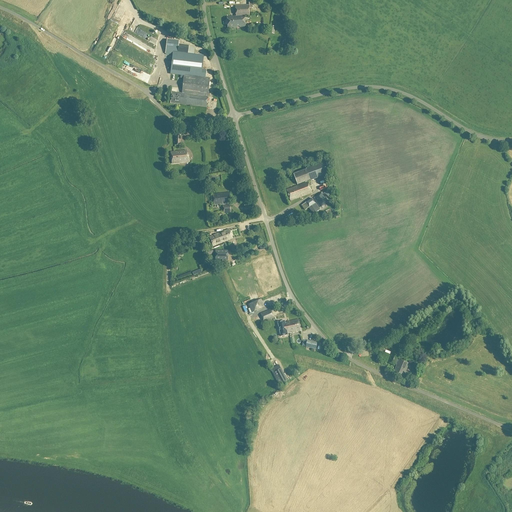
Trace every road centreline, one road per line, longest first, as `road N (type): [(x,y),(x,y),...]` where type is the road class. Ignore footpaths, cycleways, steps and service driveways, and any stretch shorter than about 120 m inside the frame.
road 1 (unclassified): [(511,427),(329,344),(282,275),(233,116)]
road 2 (unclassified): [(233,116),(369,87),(408,96),(482,137),(511,140)]
road 3 (unclassified): [(233,116),(177,122),(136,85),(0,7)]
road 4 (unclassified): [(233,116),(202,0)]
